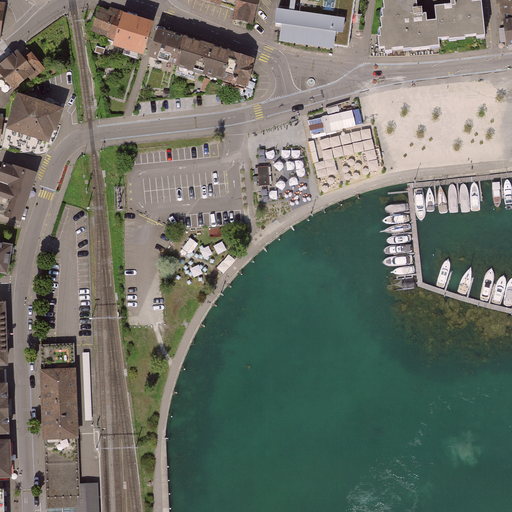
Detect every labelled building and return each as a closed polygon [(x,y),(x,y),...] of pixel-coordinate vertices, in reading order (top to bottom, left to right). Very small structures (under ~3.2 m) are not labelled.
[(205,0),(234,9),(236,0),(205,0)] [(259,0),(236,0),(234,9),(232,19),(253,25),(259,0)] [(283,24),(281,41),(333,48),(334,46),(349,48),(352,22),(358,23),(360,0),(296,0),(294,13),(285,12),(285,13),(278,12),(276,23),(283,24)] [(382,0),(384,10),(388,10),(389,18),(381,19),(382,29),(384,29),(385,37),(378,38),(379,49),(393,48),(393,50),(403,49),(402,46),(411,45),(412,50),(431,48),(430,43),(440,42),(439,40),(449,40),(448,36),(466,35),(466,37),(476,36),(476,34),(485,33),(482,2),(473,3),(473,0),(458,0),(450,1),(451,10),(446,10),(446,6),(435,7),(436,21),(428,22),(427,14),(423,15),(422,8),(418,9),(417,1),(427,0),(382,0)] [(502,4),(507,45),(511,44),(511,0),(498,0),(499,4),(502,4)] [(152,25),(97,9),(90,33),(115,40),(113,48),(142,57),(152,25)] [(251,62),(158,31),(150,59),(244,88),(251,62)] [(18,53),(0,66),(0,73),(13,90),(29,77),(31,80),(44,70),(32,54),(24,60),(18,53)] [(55,130),(62,111),(19,97),(9,129),(48,142),(53,129),(55,130)] [(330,111),(330,117),(311,118),(312,132),(364,129),(363,109),(330,111)] [(34,176),(3,165),(0,175),(0,213),(19,220),(34,176)] [(283,178),(258,180),(258,188),(283,186),(283,178)] [(12,246),(0,243),(0,272),(7,274),(12,246)] [(73,343),(40,344),(47,508),(49,508),(75,507),(79,507),(73,343)] [(7,384),(0,384),(0,433),(9,434),(7,384)]
